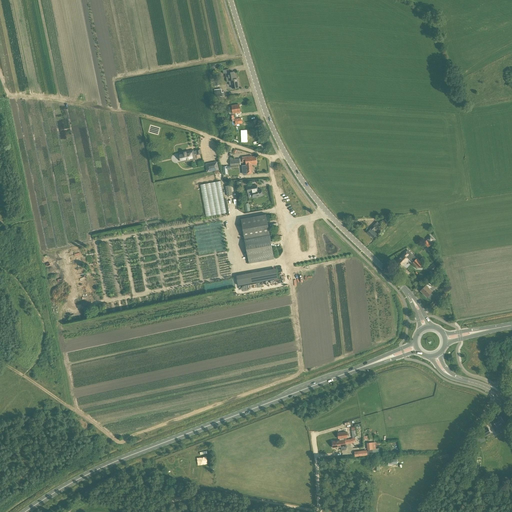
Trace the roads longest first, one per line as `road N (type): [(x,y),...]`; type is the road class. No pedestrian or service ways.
road 1 (primary): [(26,511),(119,458),(416,348)]
road 2 (track): [(271,158),(131,114),(8,95)]
road 3 (tertiary): [(325,212),(285,157),(230,0)]
road 4 (track): [(299,372),(271,158),(283,152)]
road 5 (track): [(157,511),(200,491),(317,511)]
road 6 (tertiary): [(425,328),(411,297),(325,212)]
road 7 (unknown): [(280,209),(235,214),(230,230),(243,265),(287,258)]
